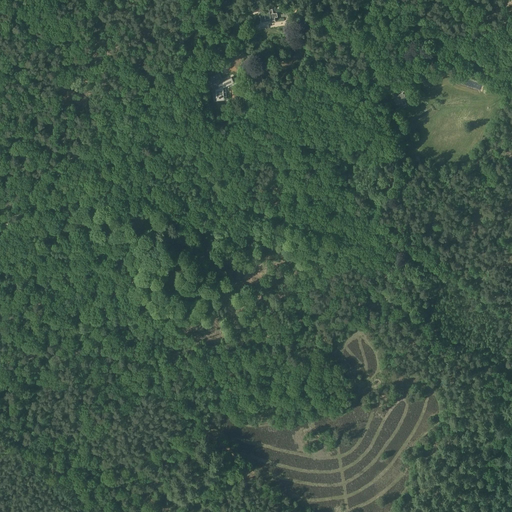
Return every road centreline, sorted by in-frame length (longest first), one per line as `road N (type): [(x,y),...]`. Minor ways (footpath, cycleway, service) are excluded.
road 1 (track): [(56,177),(221,0)]
road 2 (track): [(511,82),(381,0)]
